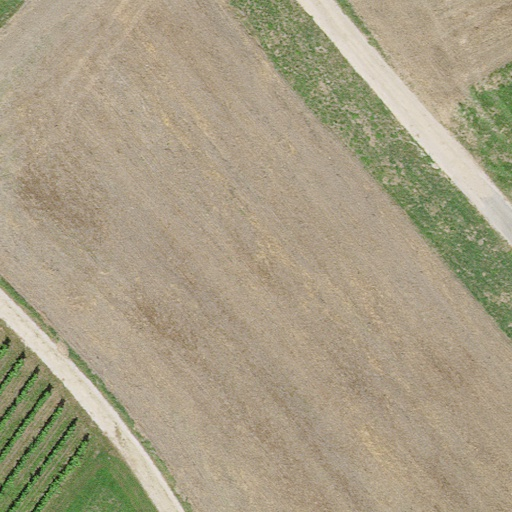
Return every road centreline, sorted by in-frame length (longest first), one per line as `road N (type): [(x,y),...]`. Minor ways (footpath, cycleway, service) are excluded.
road 1 (track): [(511,228),(311,0)]
road 2 (track): [(0,303),(43,342),(171,511)]
